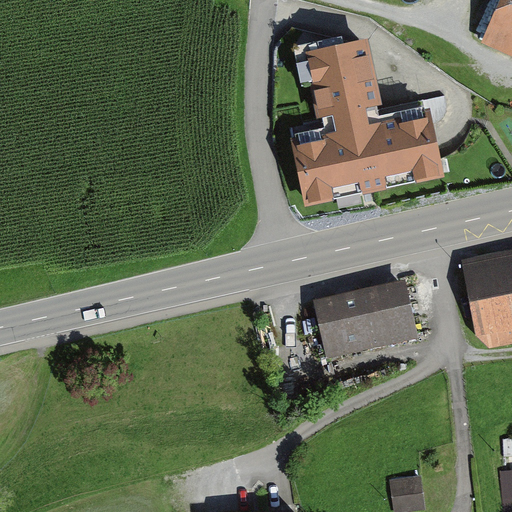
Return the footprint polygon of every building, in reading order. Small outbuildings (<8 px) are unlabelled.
[(511,43),(511,0),(501,0),(487,33),(511,43)] [(511,56),(511,43),(487,33),(482,44),(511,56)] [(323,129),(292,135),(306,204),(441,176),(435,144),(427,108),(385,117),(369,39),(307,52),(323,129)] [(511,251),(462,260),(463,265),(511,256),(511,251)] [(511,256),(463,265),(476,337),(511,330),(511,256)] [(406,280),(313,301),(326,359),(419,338),(406,280)] [(511,330),(476,337),(490,349),(511,344),(511,330)] [(511,471),(500,473),(504,511),(511,509),(511,471)] [(390,481),(393,511),(411,511),(426,510),(422,477),(390,481)]
